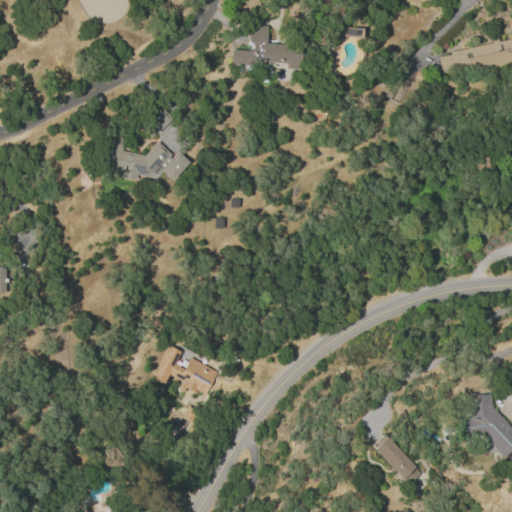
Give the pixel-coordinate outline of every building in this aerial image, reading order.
[(265,44),(265,25),(248,24),(247,50),(229,49),(229,63),(285,64),(285,68),(300,68),(301,45),(265,44)] [(440,76),(511,63),(511,37),(493,41),(494,44),(436,54),(440,76)] [(123,151),(118,146),(119,139),(105,137),(100,168),(115,170),(122,177),(133,179),(136,175),(154,178),(161,171),(169,179),(174,180),(189,163),(175,151),(170,156),(155,141),(143,154),(123,151)] [(152,379),(163,384),(167,375),(181,381),(178,387),(205,398),(217,370),(189,357),(184,368),(174,364),(180,350),(167,345),(152,379)] [(501,457),(511,447),(511,428),(479,391),(460,408),(466,414),(456,422),(465,431),(472,425),(501,457)] [(369,446),(405,484),(418,472),(382,434),(369,446)]
